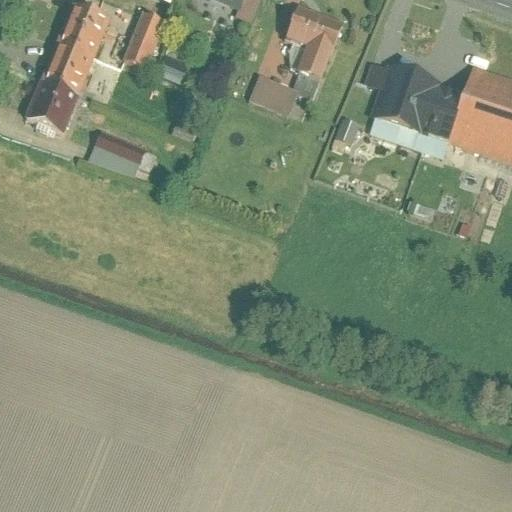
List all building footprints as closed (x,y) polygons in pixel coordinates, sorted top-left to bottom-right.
[(135,0),(164,11),(168,0),(135,0)] [(199,0),(237,15),(234,22),(251,29),(262,0),(199,0)] [(341,30),(295,11),(282,44),(303,52),(291,82),(316,92),(341,30)] [(71,14),(55,51),(93,67),(109,30),(71,14)] [(160,29),(140,21),(120,67),(140,76),(160,29)] [(55,51),(39,88),(77,104),(93,67),(55,51)] [(153,77),(174,88),(183,71),(162,60),(153,77)] [(437,87),(385,70),(367,125),(511,172),(511,86),(465,71),(449,118),(429,112),(437,87)] [(296,96),(257,81),(247,107),(286,123),(296,96)] [(77,104),(39,88),(23,125),(61,142),(77,104)] [(347,152),(355,133),(342,128),(335,148),(347,152)] [(144,155),(98,136),(92,152),(137,171),(144,155)]
